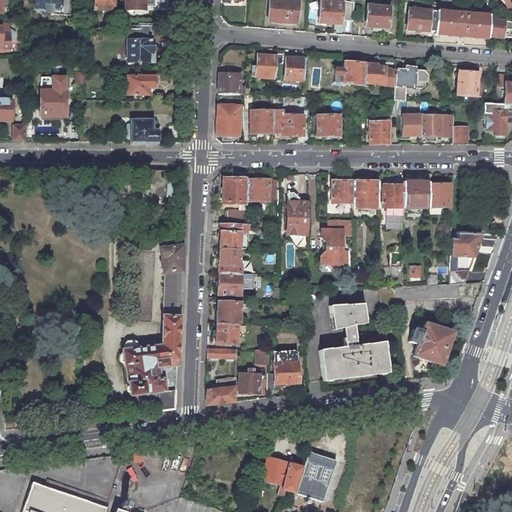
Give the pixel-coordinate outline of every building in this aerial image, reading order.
[(9,0),(0,0),(0,12),(0,13),(0,3),(10,3),(9,0)] [(58,0),(34,0),(34,10),(44,10),(44,12),(51,12),(51,11),(58,11),(58,0)] [(93,0),(94,10),(108,10),(108,15),(113,15),(113,0),(93,0)] [(125,0),(125,9),(144,9),(143,0),(125,0)] [(268,0),(267,18),(284,19),(284,22),(295,23),(297,0),(268,0)] [(341,4),(319,2),(317,22),(340,24),(341,4)] [(389,8),(366,6),(365,26),(387,28),(389,8)] [(435,11),(407,9),(405,29),(427,31),(427,34),(433,35),(435,11)] [(489,15),(435,11),(433,35),(487,39),(487,36),(488,19),(489,15)] [(511,22),(503,22),(503,21),(488,19),(487,36),(502,37),(502,36),(511,37),(511,22)] [(150,25),(127,25),(127,62),(147,62),(147,53),(151,53),(151,41),(150,41),(150,25)] [(0,27),(0,26),(0,47),(9,48),(8,32),(0,32),(0,27)] [(256,55),(256,66),(255,77),(274,78),(276,56),(256,55)] [(304,59),(285,58),(283,79),(303,81),(304,59)] [(364,64),(344,62),(343,71),(342,83),(363,85),(363,83),(364,64)] [(375,65),(364,64),(363,83),(382,85),(390,85),(390,87),(394,88),(394,87),(395,70),(383,69),(383,68),(375,67),(375,65)] [(395,70),(394,87),(394,88),(393,101),(398,101),(405,102),(406,87),(425,89),(426,72),(413,71),(414,69),(405,68),(405,70),(395,70)] [(445,71),(437,70),(436,85),(444,85),(445,71)] [(217,94),(239,95),(239,87),(239,74),(238,74),(238,72),(227,71),(227,74),(218,74),(217,94)] [(455,95),(475,97),(479,97),(480,84),(476,84),(477,74),(457,72),(455,95)] [(153,77),(126,76),(126,95),(148,95),(148,88),(153,88),(153,77)] [(502,105),(511,105),(511,83),(505,83),(506,76),(496,76),(495,88),(502,88),(502,105)] [(40,79),(40,91),(40,100),(39,108),(39,116),(64,117),(64,91),(64,79),(40,79)] [(243,95),(243,108),(251,108),(251,96),(248,95),(244,95),(243,95)] [(0,121),(9,121),(10,100),(0,100),(0,121)] [(393,101),(388,101),(388,115),(398,115),(398,101),(393,101)] [(494,104),(482,105),(482,114),(484,114),(484,131),(491,131),(491,135),(503,136),(503,123),(511,123),(511,105),(502,105),(494,105),(494,104)] [(239,106),(216,105),(215,136),(222,136),(230,136),(238,136),(239,106)] [(249,111),(249,134),(271,134),(271,111),(271,107),(268,107),(268,111),(261,111),(249,111)] [(279,136),(302,136),(302,115),(288,115),(282,115),(282,111),(271,111),(271,134),(271,138),(279,138),(279,136)] [(307,136),(315,136),(338,136),(338,116),(315,115),(307,115),(307,136)] [(419,115),(401,115),(401,136),(419,136),(419,115)] [(433,136),(451,136),(451,127),(451,115),(445,115),(425,115),(419,115),(419,136),(425,136),(433,136)] [(127,125),(124,127),(124,136),(127,139),(131,139),(131,143),(155,143),(155,131),(151,131),(150,122),(131,121),(131,125),(127,125)] [(388,122),(368,122),(368,144),(388,144),(388,122)] [(23,126),(12,126),(12,141),(23,141),(23,126)] [(467,127),(451,127),(451,136),(451,144),(466,144),(467,127)] [(246,180),(222,179),(221,201),(242,202),(242,209),(245,209),(245,201),(246,180)] [(267,180),(246,180),(245,201),(267,201),(267,180)] [(267,180),(267,201),(277,201),(277,181),(267,180)] [(352,181),(330,181),(330,203),(352,203),(352,181)] [(377,182),(352,181),(352,203),(352,208),(377,208),(377,182)] [(396,186),(381,186),(381,207),(401,208),(402,182),(396,182),(396,186)] [(427,182),(402,182),(401,208),(427,208),(427,207),(427,182)] [(436,182),(427,182),(427,207),(437,207),(440,207),(449,207),(449,186),(437,186),(437,183),(436,182)] [(307,235),(307,202),(298,202),(298,200),(293,194),(287,194),(287,202),(287,234),(307,235)] [(327,205),(327,213),(348,212),(348,204),(327,205)] [(245,211),(226,210),(226,223),(244,224),(245,224),(245,211)] [(327,231),(319,239),(324,244),(324,251),(319,257),(326,265),(333,271),(340,265),(348,265),(348,252),(340,251),(340,237),(352,237),(352,229),(352,220),(327,220),(327,231)] [(226,223),(219,223),(218,248),(238,249),(238,233),(244,233),(244,224),(226,223)] [(450,238),(449,256),(457,256),(456,268),(456,271),(466,270),(466,267),(469,267),(481,234),(456,232),(455,239),(450,238)] [(129,395),(142,394),(157,392),(158,397),(159,411),(175,409),(175,390),(164,391),(162,380),(161,380),(159,367),(176,365),(181,246),(160,249),(163,272),(161,347),(138,349),(138,345),(136,342),(134,341),(132,340),(130,340),(128,341),(126,342),(124,344),(124,347),(124,351),(122,351),(122,353),(119,356),(120,361),(124,364),(124,366),(125,366),(129,395)] [(238,249),(218,248),(217,273),(240,274),(240,265),(237,265),(238,249)] [(406,278),(419,278),(420,266),(406,265),(406,278)] [(456,271),(449,271),(448,284),(457,284),(463,284),(468,270),(466,270),(456,271)] [(240,274),(217,273),(217,294),(239,295),(240,274)] [(401,286),(394,286),(396,300),(458,298),(457,284),(448,284),(426,285),(401,286)] [(394,286),(379,287),(383,319),(398,318),(396,300),(394,286)] [(239,302),(216,302),(215,323),(236,324),(238,324),(239,302)] [(350,378),(369,375),(368,372),(377,371),(377,374),(386,373),(386,370),(387,370),(383,342),(354,346),(352,326),(364,323),(361,304),(329,306),(332,331),(343,328),(344,338),(342,338),(343,347),(318,350),(322,378),(323,378),(323,381),(332,380),(331,377),(350,374),(350,378)] [(236,324),(215,323),(215,344),(235,345),(236,324)] [(420,332),(412,329),(408,342),(416,345),(412,356),(440,366),(452,333),(423,323),(420,332)] [(236,349),(207,348),(207,358),(236,358),(236,349)] [(255,350),(254,364),(267,365),(267,364),(268,350),(260,350),(255,350)] [(272,373),(267,374),(265,390),(273,389),(273,386),(284,386),(283,383),(297,383),(296,363),(295,363),(295,352),(272,353),(273,364),(272,364),(272,373)] [(238,373),(237,392),(257,393),(258,374),(252,374),(252,372),(252,370),(251,369),(249,369),(248,369),(247,370),(246,371),(246,374),(238,373)] [(216,388),(205,390),(205,405),(234,402),(235,378),(215,380),(216,388)] [(313,430),(302,431),(298,443),(308,447),(309,443),(313,430)] [(293,493),(322,502),(336,461),(307,451),(293,493)] [(124,463),(142,461),(140,452),(123,454),(124,463)] [(301,467),(267,458),(261,480),(279,485),(276,494),(283,496),(284,490),(293,493),(293,490),(301,467)] [(85,460),(64,462),(65,468),(85,466),(85,460)] [(37,484),(31,482),(20,511),(118,511),(115,511),(114,511),(103,511),(108,500),(46,480),(46,482),(39,480),(37,484)]
